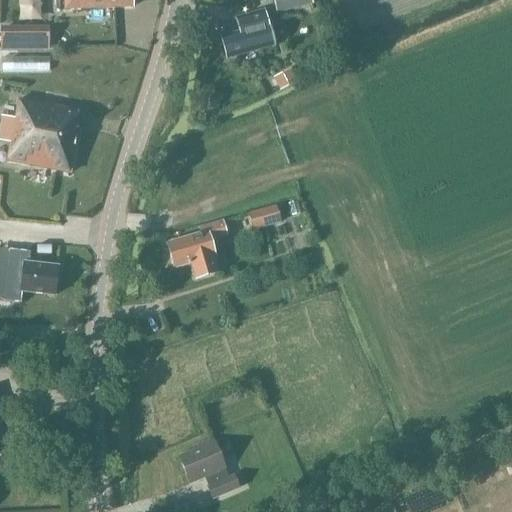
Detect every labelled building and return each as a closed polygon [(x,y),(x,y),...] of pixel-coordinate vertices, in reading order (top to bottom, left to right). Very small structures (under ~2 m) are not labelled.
[(62,0),(63,14),(131,11),(130,0),(62,0)] [(273,0),(277,14),(312,4),(310,0),(273,0)] [(221,39),(227,60),(260,51),(260,50),(273,46),(264,11),(235,19),(239,34),(221,39)] [(96,27),(96,16),(70,16),(70,26),(96,27)] [(48,28),(2,28),(2,51),(48,51),(48,28)] [(271,74),(276,88),(295,81),(291,67),(271,74)] [(18,100),(7,162),(70,174),(79,129),(75,128),(78,112),(18,100)] [(0,168),(0,226),(53,229),(52,240),(84,242),(84,228),(58,226),(60,189),(16,187),(17,170),(0,168)] [(252,233),(280,225),(275,207),(247,215),(252,233)] [(174,269),(190,264),(195,279),(218,272),(213,257),(214,256),(209,241),(226,236),(221,222),(199,229),(201,234),(167,245),(174,269)] [(22,284),(21,293),(55,297),(58,267),(29,264),(30,255),(12,253),(9,283),(22,284)] [(208,487),(213,499),(239,488),(233,476),(228,478),(224,469),(225,469),(212,439),(193,447),(195,450),(179,457),(190,484),(207,477),(210,486),(208,487)]
